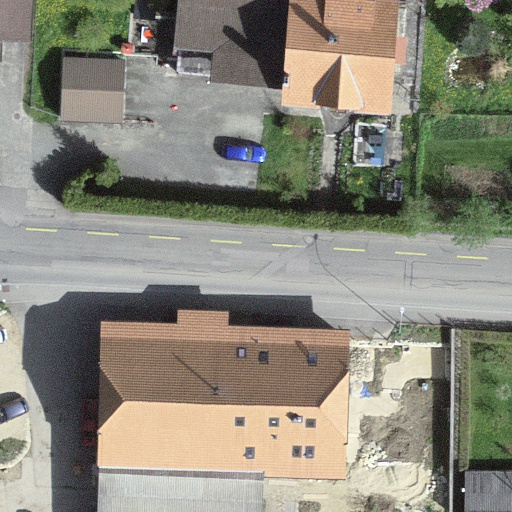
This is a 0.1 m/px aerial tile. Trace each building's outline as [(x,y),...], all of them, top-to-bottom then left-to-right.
[(0,0),(0,29),(24,31),(25,0),(0,0)] [(182,0),(176,72),(287,82),(286,93),(386,102),(393,7),(312,0),(182,0)] [(65,59),(62,118),(121,120),(123,61),(65,59)] [(112,328),(107,461),(255,465),(340,468),(344,336),(223,332),(224,312),(180,310),(180,331),(112,328)] [(83,390),(78,400),(81,411),(91,416),(102,412),(108,402),(104,391),(94,386),(83,390)] [(81,423),(76,433),(79,444),(90,449),(101,446),(106,435),(102,425),(92,419),(81,423)] [(253,511),(255,465),(107,461),(105,511),(253,511)] [(511,511),(511,472),(469,472),(468,511),(511,511)]
